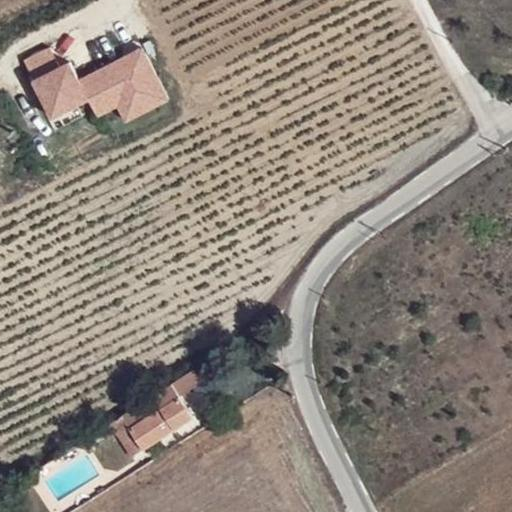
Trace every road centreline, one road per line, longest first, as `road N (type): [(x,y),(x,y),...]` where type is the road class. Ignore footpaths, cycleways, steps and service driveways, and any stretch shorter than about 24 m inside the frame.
road 1 (tertiary): [(362,511),(297,383),(297,311),(327,260),(392,204),(500,131)]
road 2 (residential): [(500,131),(420,0)]
